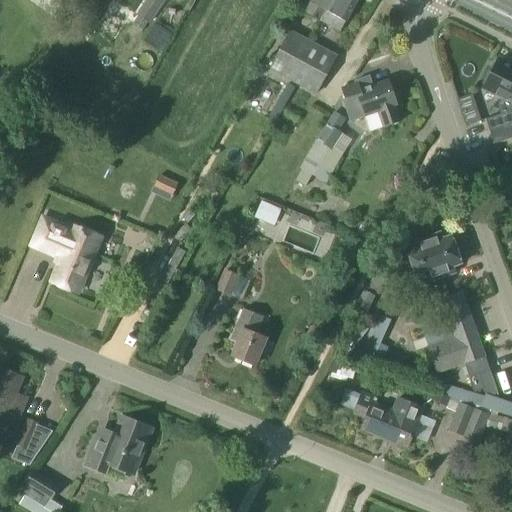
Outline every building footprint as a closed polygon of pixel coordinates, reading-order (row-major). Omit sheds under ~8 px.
[(50,0),(72,14),(80,0),(50,0)] [(147,25),(158,9),(164,0),(163,0),(144,0),(134,16),(142,22),(147,25)] [(319,22),(322,23),(334,0),(312,0),(304,15),(318,22),(319,22)] [(356,0),(334,0),(322,23),(339,33),(344,23),(345,23),(356,0)] [(291,32),(274,63),(284,68),(280,75),(279,77),(290,83),(312,44),(291,32)] [(334,56),(312,44),(290,83),(312,95),(334,56)] [(511,120),(509,112),(511,106),(511,67),(497,60),(491,74),(487,72),(481,85),(484,87),(483,90),(500,99),(496,106),(499,116),(484,120),(488,133),(511,125),(511,121),(511,120)] [(365,77),(352,81),(354,85),(341,89),(348,111),(360,107),(364,117),(377,113),(382,128),(399,122),(394,107),(395,106),(394,103),(398,102),(394,91),(390,92),(387,81),(369,87),(365,77)] [(511,125),(488,133),(492,145),(511,139),(511,122),(511,121),(511,106),(509,112),(511,120),(511,121),(511,125)] [(342,120),(333,114),(313,146),(299,170),(294,181),(304,187),(311,177),(324,185),(341,155),(331,148),(340,134),(335,131),(342,120)] [(152,188),(171,197),(177,184),(158,176),(152,188)] [(295,185),(291,195),(312,202),(315,192),(295,185)] [(268,192),(261,205),(278,214),(285,201),(268,192)] [(24,248),(59,263),(51,283),(77,294),(101,234),(72,222),(69,228),(38,215),(24,248)] [(406,252),(411,266),(456,251),(451,237),(442,240),(440,233),(413,243),(415,249),(406,252)] [(456,251),(411,266),(416,280),(425,277),(427,284),(454,274),(452,268),(461,265),(456,251)] [(387,281),(396,267),(383,257),(373,271),(387,281)] [(236,277),(223,272),(215,290),(228,296),(236,277)] [(373,297),(363,292),(355,307),(365,312),(373,297)] [(496,395),(483,357),(461,293),(440,301),(446,318),(419,326),(435,375),(463,365),(475,399),(483,396),(484,399),(496,395)] [(236,342),(230,356),(254,366),(264,339),(253,335),(260,318),(247,313),(243,322),(238,319),(230,339),(236,342)] [(382,335),(390,320),(381,315),(373,330),(382,335)] [(333,366),(358,371),(361,357),(336,351),(333,366)] [(0,369),(0,425),(13,431),(25,403),(13,399),(21,378),(0,369)] [(359,396),(344,390),(338,405),(353,411),(359,396)] [(445,407),(449,398),(433,391),(429,401),(445,407)] [(397,400),(392,412),(372,404),(375,398),(362,393),(353,415),(365,420),(361,431),(406,449),(422,410),(397,400)] [(473,410),(458,405),(447,431),(462,437),(473,410)] [(483,428),(511,434),(511,429),(511,419),(486,415),(483,428)] [(112,442),(98,436),(86,466),(104,474),(107,465),(132,475),(150,430),(121,419),(112,442)] [(38,456),(47,433),(36,429),(37,425),(26,421),(15,447),(16,447),(11,460),(29,468),(38,456)] [(34,473),(21,495),(43,508),(56,487),(34,473)]
